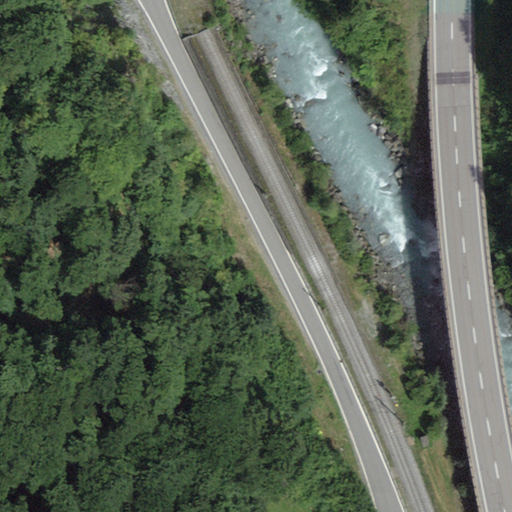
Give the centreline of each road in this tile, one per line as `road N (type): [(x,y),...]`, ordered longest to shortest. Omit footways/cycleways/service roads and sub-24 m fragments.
road 1 (unclassified): [(153,0),(320,342),(388,511)]
road 2 (primary): [(504,511),(460,205),(452,0)]
